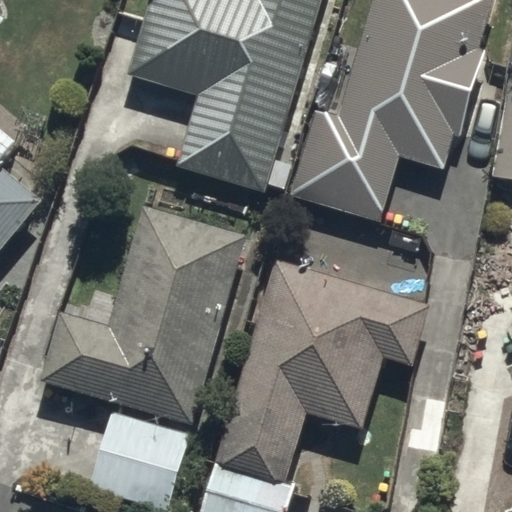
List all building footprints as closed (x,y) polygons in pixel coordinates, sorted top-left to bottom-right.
[(182,164),(269,191),(328,0),(152,0),(131,70),(204,93),(182,164)] [(329,104),(300,199),(382,224),(404,154),(451,169),(502,0),(381,0),(347,110),(329,104)] [(511,105),(500,175),(511,177),(511,105)] [(0,255),(49,199),(0,157),(0,255)] [(87,509),(98,511),(172,511),(253,231),(149,201),(114,321),(63,306),(41,381),(117,403),(87,509)] [(277,256),(218,464),(204,511),(286,511),(314,415),(372,431),(392,362),(421,371),(440,302),(277,256)]
